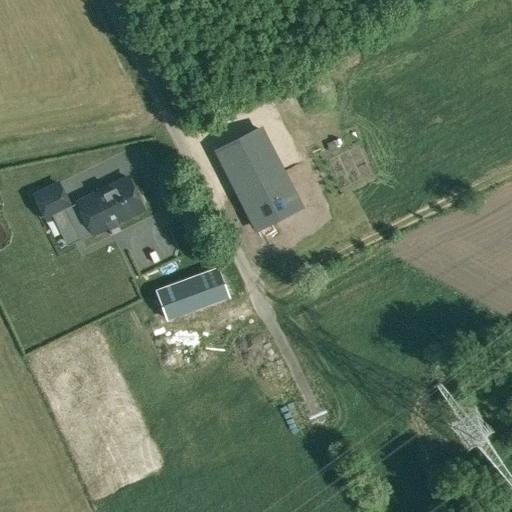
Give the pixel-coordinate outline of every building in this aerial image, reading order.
[(262,123),(219,145),(234,174),(277,152),(262,123)] [(284,166),(241,188),(250,207),(261,201),(269,218),(302,202),(284,166)] [(60,183),(36,195),(48,219),(66,210),(81,240),(145,208),(143,204),(145,201),(141,193),(137,193),(130,177),(71,206),(60,183)] [(167,319),(227,297),(218,270),(157,292),(167,319)] [(100,317),(110,388),(147,383),(137,312),(100,317)] [(190,407),(231,404),(226,333),(185,336),(190,407)]
